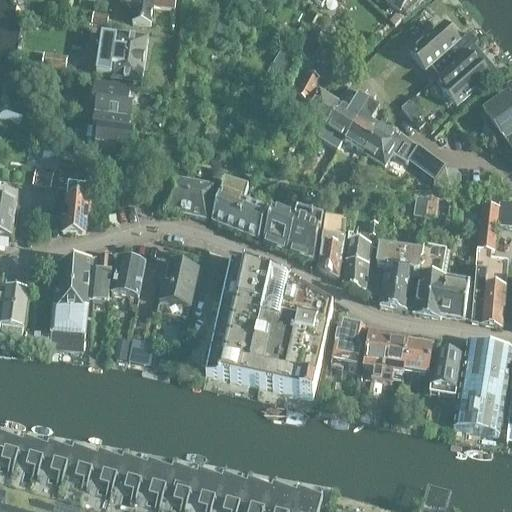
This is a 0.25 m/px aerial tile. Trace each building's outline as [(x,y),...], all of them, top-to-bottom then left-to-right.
[(174,13),(175,0),(119,0),(119,6),(134,8),(132,26),(150,29),(153,10),(174,13)] [(273,4),(267,0),(253,0),(251,4),(265,15),(273,4)] [(336,20),(338,0),(310,0),(311,0),(309,2),(336,20)] [(377,0),(399,15),(400,14),(407,18),(424,2),(420,0),(377,0)] [(109,18),(94,15),(92,24),(107,27),(109,18)] [(462,58),(454,49),(460,44),(444,26),(409,56),(425,74),(431,69),(439,78),(462,58)] [(144,63),(148,40),(118,36),(115,59),(144,63)] [(304,52),(314,59),(322,48),(312,41),(304,52)] [(68,60),(44,57),(42,72),(65,75),(68,60)] [(456,110),(491,80),(476,62),(470,67),(462,58),(439,78),(447,88),(441,92),(456,110)] [(141,86),(144,63),(115,59),(111,82),(141,86)] [(278,60),(264,84),(274,90),(288,66),(278,60)] [(309,103),(321,80),(309,74),(297,96),(309,103)] [(128,109),(130,96),(131,90),(95,85),(92,105),(97,105),(95,117),(131,122),(133,109),(128,109)] [(323,131),(340,105),(319,92),(303,118),(323,131)] [(482,115),(505,146),(511,141),(511,100),(508,96),(482,115)] [(344,143),(360,118),(359,118),(368,104),(359,97),(349,111),(340,105),(323,131),(317,140),(337,153),(344,143)] [(422,117),(410,104),(402,111),(414,124),(422,117)] [(0,123),(16,129),(20,119),(0,113),(0,114),(0,123)] [(129,134),(131,122),(95,117),(93,130),(89,129),(87,141),(96,142),(96,143),(132,148),(134,135),(129,134)] [(364,156),(380,131),(360,118),(344,143),(364,156)] [(406,163),(416,149),(400,136),(397,139),(380,131),(364,156),(385,169),(392,157),(406,166),(406,163)] [(444,170),(416,149),(406,163),(433,184),(444,170)] [(46,151),(43,172),(57,173),(60,153),(46,151)] [(330,188),(347,158),(337,153),(317,186),(330,188)] [(448,171),(452,189),(463,189),(463,177),(458,172),(448,171)] [(51,191),(53,177),(35,173),(32,187),(51,191)] [(229,193),(234,179),(221,177),(219,189),(229,193)] [(490,179),(490,190),(502,190),(502,179),(490,179)] [(185,220),(192,190),(170,185),(164,216),(185,220)] [(101,206),(102,188),(85,187),(84,192),(89,193),(87,205),(101,206)] [(84,237),(87,205),(89,193),(84,192),(68,190),(62,236),(84,237)] [(207,225),(213,194),(192,190),(185,220),(207,225)] [(235,235),(244,207),(220,198),(211,227),(235,235)] [(425,222),(427,202),(417,202),(415,221),(425,222)] [(504,291),(507,265),(488,263),(489,254),(493,255),(496,230),(511,231),(511,205),(499,205),(483,203),(475,287),(471,326),(501,331),(504,291)] [(0,241),(11,243),(16,209),(0,206),(0,241)] [(258,245),(267,216),(244,207),(235,235),(258,245)] [(313,264),(318,237),(320,237),(323,219),(312,215),(310,223),(297,219),(295,227),(286,255),(313,264)] [(286,255),(295,227),(272,218),(263,247),(286,255)] [(338,282),(344,248),(344,245),(345,226),(325,222),(317,271),(317,272),(338,284),(339,282),(338,282)] [(366,296),(371,251),(356,247),(356,238),(348,236),(347,247),(348,247),(344,288),(366,296)] [(408,302),(412,273),(418,274),(421,256),(379,250),(376,268),(386,270),(380,311),(406,316),(407,315),(408,302)] [(432,280),(437,253),(424,251),(419,278),(432,280)] [(109,303),(112,260),(97,261),(97,263),(94,304),(109,303)] [(312,402),(332,312),(272,276),(230,260),(230,261),(230,262),(205,378),(299,399),(312,402)] [(138,302),(145,266),(118,262),(112,297),(138,302)] [(88,302),(91,263),(60,267),(57,271),(54,299),(88,302)] [(187,324),(198,273),(167,266),(157,317),(187,324)] [(441,319),(446,283),(432,281),(432,280),(419,278),(415,304),(413,317),(440,322),(441,319)] [(464,323),(469,287),(446,283),(441,319),(464,323)] [(22,340),(28,295),(5,292),(0,327),(0,341),(22,344),(22,340)] [(85,341),(88,302),(54,299),(51,338),(52,338),(85,341)] [(413,317),(415,304),(408,302),(407,315),(413,317)] [(357,367),(363,336),(364,331),(361,330),(359,328),(354,327),(351,328),(339,326),(332,362),(357,367)] [(381,388),(388,340),(368,337),(363,373),(373,375),(371,386),(381,388)] [(51,352),(52,342),(49,342),(49,340),(26,338),(26,340),(22,340),(21,349),(25,349),(25,351),(48,354),(48,352),(51,352)] [(83,357),(85,341),(52,338),(52,342),(51,352),(51,354),(83,357)] [(403,379),(403,377),(408,346),(408,343),(388,340),(381,388),(391,389),(393,378),(403,379)] [(126,363),(130,345),(119,343),(116,361),(126,363)] [(128,366),(151,370),(155,347),(132,343),(128,366)] [(499,440),(511,353),(511,351),(467,344),(455,433),(499,440)] [(428,381),(432,354),(432,350),(408,346),(403,377),(428,381)] [(455,402),(461,358),(454,357),(452,354),(447,353),(444,355),(436,354),(430,398),(455,402)] [(0,439),(0,511),(4,511),(24,444),(0,439)] [(24,444),(4,511),(30,511),(49,449),(24,444)] [(49,449),(30,511),(56,511),(74,454),(49,449)] [(74,454),(56,511),(83,511),(98,458),(74,454)] [(98,458),(83,511),(109,511),(123,463),(98,458)] [(123,463),(109,511),(135,511),(148,468),(123,463)] [(148,468),(135,511),(161,511),(173,473),(148,468)] [(173,473),(161,511),(187,511),(198,477),(173,473)] [(198,477),(187,511),(214,511),(223,482),(198,477)] [(223,482),(214,511),(240,511),(248,487),(223,482)] [(248,487),(240,511),(266,511),(272,491),(248,487)] [(272,491),(266,511),(292,511),(297,496),(272,491)] [(297,496),(292,511),(320,511),(323,501),(297,496)]
